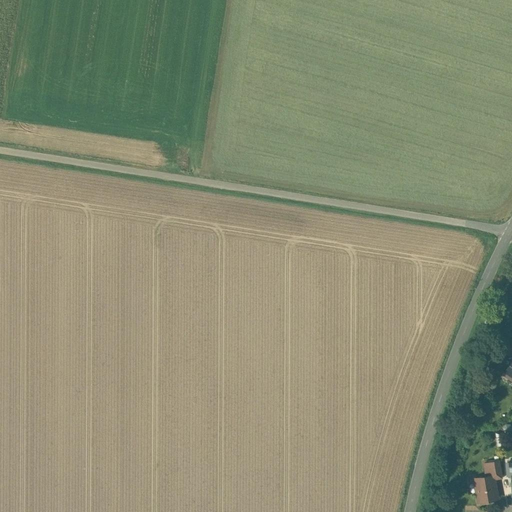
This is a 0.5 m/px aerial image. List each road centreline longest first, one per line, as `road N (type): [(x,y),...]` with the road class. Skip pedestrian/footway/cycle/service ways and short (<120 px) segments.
road 1 (unclassified): [(0,150),(508,232)]
road 2 (secondary): [(410,511),(437,408),(508,232)]
